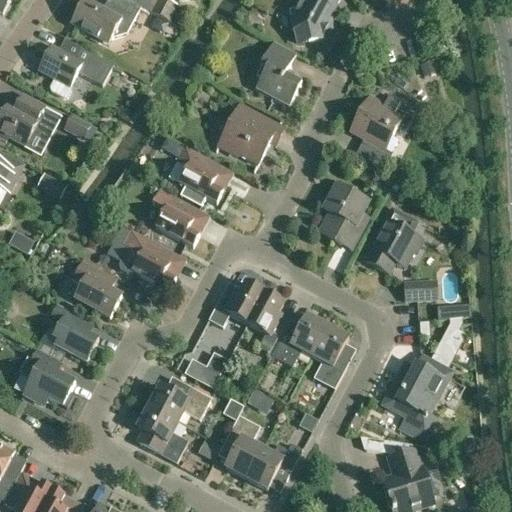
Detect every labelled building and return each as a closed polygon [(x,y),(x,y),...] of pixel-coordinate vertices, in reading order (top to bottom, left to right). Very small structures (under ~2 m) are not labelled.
[(140,10),(121,0),(113,0),(108,11),(103,12),(84,2),(70,27),(102,44),(126,36),(140,10)] [(121,0),(140,10),(169,26),(177,11),(159,1),(158,5),(149,0),(121,0)] [(304,0),(299,10),(302,20),(292,22),(299,46),(332,37),(329,27),(336,13),(332,0),(304,0)] [(78,75),(92,83),(102,89),(113,68),(103,62),(64,42),(56,57),(49,53),(38,73),(54,82),(50,90),(51,94),(64,101),(68,100),(71,93),(70,89),(78,75)] [(289,109),(302,86),(286,77),(296,58),(273,46),(260,70),(266,73),(256,91),(289,109)] [(389,97),(384,106),(370,98),(351,134),(364,141),(355,158),(383,173),(393,156),(384,152),(391,138),(392,139),(402,121),(394,117),(401,103),(389,97)] [(46,143),(59,118),(23,99),(15,112),(8,108),(0,123),(0,135),(25,149),(32,136),(46,143)] [(271,144),(279,129),(240,108),(229,128),(236,131),(227,147),(236,151),(238,157),(258,168),(271,144)] [(64,133),(85,144),(92,130),(71,119),(64,133)] [(168,180),(179,186),(217,207),(223,194),(218,191),(228,173),(185,149),(168,180)] [(0,189),(9,194),(22,169),(0,157),(0,189)] [(66,189),(45,178),(38,190),(59,201),(66,189)] [(358,224),(368,206),(336,189),(324,212),(330,216),(320,235),(351,252),(364,228),(358,224)] [(193,251),(200,238),(210,219),(204,216),(172,199),(160,192),(152,206),(164,213),(155,230),(193,251)] [(393,211),(387,223),(365,264),(388,276),(394,265),(404,271),(413,253),(416,254),(422,242),(413,237),(419,225),(393,211)] [(131,276),(131,274),(169,294),(176,282),(171,279),(181,260),(131,233),(123,248),(128,250),(120,265),(119,269),(120,273),(127,277),(131,276)] [(22,234),(16,246),(35,255),(41,243),(22,234)] [(110,321),(122,299),(97,286),(103,275),(82,264),(72,283),(82,288),(75,302),(110,321)] [(405,304),(437,302),(436,285),(423,285),(424,290),(404,291),(405,304)] [(247,328),(264,297),(245,286),(241,295),(237,296),(226,290),(209,324),(223,331),(230,318),(247,328)] [(283,307),(264,297),(247,328),(265,337),(258,350),(272,358),(283,337),(290,324),(280,319),(278,315),(283,307)] [(51,318),(62,324),(56,335),(60,337),(55,348),(86,365),(99,342),(76,330),(81,320),(57,307),(51,318)] [(283,337),(272,358),(271,359),(293,370),(301,354),(312,360),(328,331),(307,319),(294,343),(283,337)] [(440,355),(450,335),(439,329),(428,349),(440,355)] [(349,342),(328,331),(312,360),(322,366),(314,382),(335,393),(347,371),(336,365),(349,342)] [(20,376),(31,382),(24,397),(44,408),(48,401),(63,409),(75,386),(57,377),(63,366),(30,349),(27,354),(34,358),(31,363),(28,361),(20,376)] [(425,443),(436,422),(429,418),(451,376),(421,359),(411,378),(402,373),(383,408),(406,420),(401,430),(425,443)] [(193,365),(186,377),(198,383),(205,371),(193,365)] [(213,392),(220,379),(209,373),(202,386),(213,392)] [(148,410),(178,426),(184,416),(200,424),(211,402),(189,390),(183,402),(160,389),(148,410)] [(178,426),(148,410),(137,431),(161,444),(155,456),(177,467),(188,445),(172,437),(178,426)] [(246,482),(262,453),(251,447),(260,431),(239,420),(227,442),(237,447),(225,471),(246,482)] [(420,471),(414,453),(413,453),(411,448),(384,444),(383,456),(388,457),(389,461),(388,461),(393,476),(396,475),(398,482),(385,486),(384,482),(383,483),(391,511),(413,511),(413,508),(433,502),(423,470),(420,471)] [(262,453),(246,482),(267,493),(280,470),(291,475),(302,454),(291,448),(288,454),(278,449),(273,458),(262,453)] [(15,458),(0,449),(0,502),(5,505),(25,467),(24,467),(21,471),(11,465),(15,458)] [(41,511),(53,492),(41,485),(38,491),(19,481),(4,508),(12,511),(41,511)] [(65,498),(53,492),(41,511),(76,511),(62,504),(65,498)]
